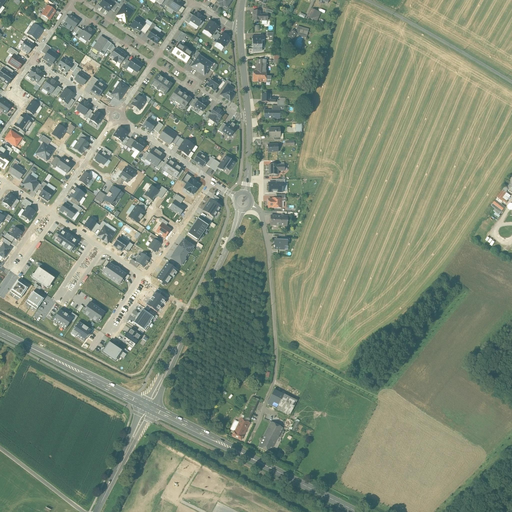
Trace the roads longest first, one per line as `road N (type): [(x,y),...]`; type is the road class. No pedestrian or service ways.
road 1 (primary): [(149,406),(358,511)]
road 2 (residential): [(149,406),(239,211)]
road 3 (primary): [(0,332),(149,406)]
road 4 (unclassified): [(511,81),(366,0)]
road 5 (residential): [(92,241),(55,297),(65,303),(103,248)]
road 6 (residential): [(44,209),(7,264),(16,270),(55,215)]
road 7 (residential): [(139,273),(104,326),(116,333),(151,282)]
